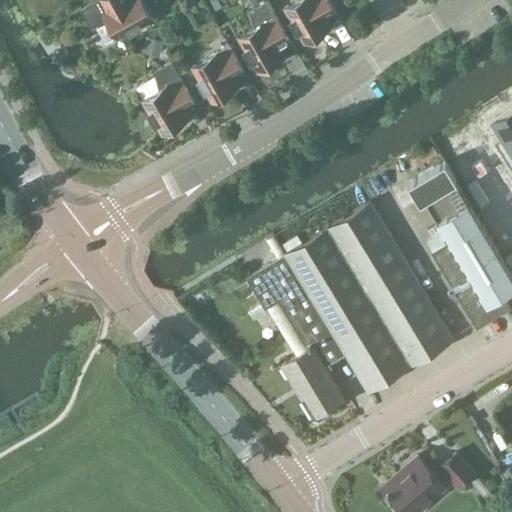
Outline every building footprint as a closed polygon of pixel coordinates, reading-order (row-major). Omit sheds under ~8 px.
[(97,0),(82,9),(92,26),(96,25),(105,41),(117,34),(119,38),(154,18),(143,0),(142,0),(139,2),(137,0),(97,0)] [(255,27),(239,36),(259,71),(285,56),(280,47),(291,40),(268,0),(265,0),(250,9),(255,27)] [(296,0),(285,7),(305,42),(324,31),(321,27),(329,22),(326,17),(337,11),(331,0),(296,0)] [(466,41),(475,37),(467,18),(458,22),(466,41)] [(137,47),(148,60),(164,46),(153,33),(137,47)] [(192,66),(212,101),(231,90),(229,86),(236,82),(233,77),(245,70),(230,45),(192,66)] [(143,98),(163,133),(182,122),(179,118),(187,114),(184,109),(195,102),(172,60),(154,70),(159,89),(143,98)] [(511,104),(492,117),(503,135),(504,136),(511,130),(511,104)] [(503,135),(495,140),(507,159),(511,156),(511,130),(504,136),(503,135)] [(432,142),(421,149),(433,168),(444,160),(432,142)] [(470,155),(459,161),(464,168),(474,162),(470,155)] [(446,160),(409,182),(421,202),(426,199),(458,180),(456,177),(446,161),(446,160)] [(474,162),(464,168),(468,175),(478,169),(474,162)] [(382,170),(371,174),(377,189),(388,185),(382,170)] [(458,180),(426,199),(439,221),(443,227),(443,229),(449,238),(430,249),(475,323),(476,325),(510,304),(502,291),(511,285),(511,269),(509,265),(458,180)] [(493,193),(483,199),(487,206),(498,200),(493,193)] [(284,251),(284,252),(343,351),(366,388),(452,335),(369,199),(284,251)] [(498,200),(487,206),(492,213),(502,207),(498,200)] [(323,363),(343,351),(284,252),(246,276),(251,285),(264,307),(278,299),(307,346),(280,362),(295,386),(298,384),(316,413),(343,396),(323,363)] [(458,485),(473,471),(455,450),(439,464),(441,466),(434,472),(417,453),(404,464),(408,469),(386,488),(381,484),(381,485),(404,511),(410,511),(443,483),(442,482),(449,475),(458,485)]
